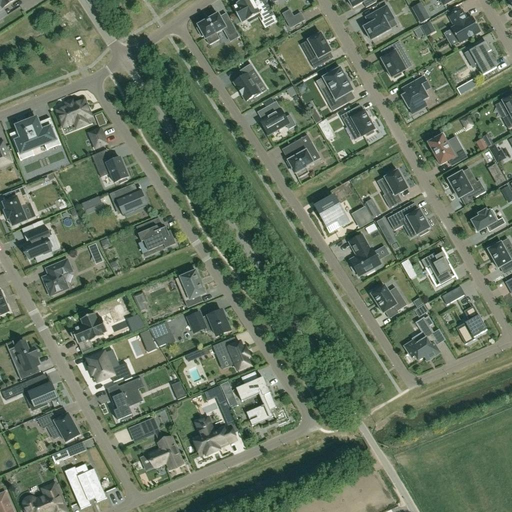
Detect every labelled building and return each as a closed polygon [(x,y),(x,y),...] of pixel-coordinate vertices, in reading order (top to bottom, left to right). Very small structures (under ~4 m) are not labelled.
[(0,0),(0,6),(1,6),(3,8),(15,0),(0,0)] [(237,0),(238,3),(237,4),(238,6),(234,8),(234,7),(232,7),(241,23),(246,21),(247,21),(260,14),(264,22),(274,16),(266,2),(257,7),(252,0),(237,0)] [(347,0),(349,2),(349,1),(353,9),(363,3),(366,9),(376,3),(374,0),(347,0)] [(365,30),(363,31),(367,37),(368,36),(371,41),(391,30),(386,22),(393,18),(394,20),(394,19),(387,6),(374,14),(378,20),(364,28),(365,30)] [(452,30),(459,44),(480,32),(472,18),(467,21),(461,10),(449,17),(455,28),(452,30)] [(427,13),(418,18),(421,24),(430,19),(427,13)] [(301,14),(287,22),(291,29),(305,21),(301,14)] [(224,26),(220,18),(218,15),(198,26),(199,28),(197,29),(202,38),(204,36),(206,40),(210,46),(219,40),(216,34),(223,30),(227,38),(237,32),(231,22),(224,26)] [(429,23),(422,27),(427,37),(435,32),(429,23)] [(316,55),(308,59),(314,69),(325,63),(322,58),(330,53),(332,52),(328,45),(325,41),(321,34),(319,35),(318,33),(311,37),(312,39),(308,41),(316,55)] [(399,42),(389,48),(392,54),(384,58),(382,59),(381,60),(382,61),(386,67),(385,67),(388,71),(391,78),(392,79),(393,78),(394,77),(395,80),(402,76),(401,73),(405,71),(406,71),(406,70),(405,70),(398,57),(406,53),(399,42)] [(472,57),(478,67),(483,76),(496,69),(488,53),(491,51),(488,46),(486,47),(484,43),(478,47),(464,54),(467,60),(472,57)] [(243,77),(234,83),(246,102),(253,97),(254,99),(262,94),(256,85),(261,81),(255,71),(251,65),(240,72),(243,77)] [(333,112),(348,104),(344,97),(352,92),(353,92),(354,92),(353,91),(349,84),(350,83),(349,81),(348,82),(346,78),(347,78),(346,76),(345,77),(341,70),(341,69),(341,68),(340,69),(339,70),(338,68),(327,74),(328,76),(324,78),(323,78),(323,79),(324,79),(328,87),(335,101),(328,105),(333,112)] [(404,89),(407,94),(402,97),(412,115),(427,107),(423,101),(428,98),(425,92),(430,89),(423,78),(404,89)] [(460,95),(466,92),(463,86),(457,89),(460,95)] [(511,93),(505,97),(506,100),(502,102),(510,116),(503,120),(508,130),(511,127),(511,93)] [(65,103),(66,107),(57,111),(63,128),(74,124),(76,130),(89,125),(86,119),(91,117),(85,100),(75,104),(74,100),(65,103)] [(277,102),(266,108),(269,113),(264,116),(265,119),(262,121),(260,122),(268,136),(286,125),(283,120),(286,119),(286,118),(277,102)] [(314,110),(309,113),(316,125),(321,122),(314,110)] [(355,117),(351,111),(341,117),(347,128),(354,124),(361,137),(362,138),(363,137),(366,135),(367,137),(374,133),(373,131),(374,131),(375,130),(375,129),(374,130),(371,124),(368,118),(365,113),(365,112),(365,111),(364,112),(363,113),(355,117)] [(102,114),(96,117),(100,127),(106,124),(102,114)] [(19,132),(10,135),(20,162),(34,156),(32,150),(44,145),(47,151),(61,146),(54,127),(42,132),(37,119),(17,127),(19,132)] [(318,125),(322,131),(328,128),(325,121),(318,125)] [(101,129),(89,134),(96,149),(107,144),(101,129)] [(467,158),(462,150),(453,155),(447,143),(443,136),(443,135),(442,136),(437,139),(436,137),(429,141),(430,143),(429,143),(428,144),(429,145),(433,152),(432,152),(433,153),(435,156),(435,157),(435,158),(436,157),(440,165),(440,166),(441,165),(450,160),(453,165),(451,166),(452,167),(467,158)] [(494,146),(488,135),(483,138),(488,149),(494,146)] [(482,139),(477,142),(483,152),(487,150),(488,149),(482,139)] [(313,163),(310,157),(317,153),(311,142),(304,146),(302,143),(291,149),(296,157),(286,162),(290,170),(292,169),(298,180),(309,174),(306,168),(313,163)] [(0,166),(11,162),(8,155),(3,143),(0,143),(0,166)] [(488,149),(492,156),(498,153),(494,146),(488,149)] [(274,157),(284,152),(282,147),(272,152),(274,157)] [(107,151),(92,157),(101,178),(111,174),(115,184),(119,182),(120,184),(128,181),(127,179),(129,178),(120,159),(112,162),(107,151)] [(385,196),(383,197),(390,209),(402,202),(398,195),(407,190),(408,190),(408,189),(404,182),(402,178),(398,172),(398,171),(397,171),(397,172),(396,172),(395,170),(388,174),(389,176),(385,178),(384,178),(385,179),(392,192),(385,196)] [(459,199),(461,198),(468,194),(472,200),(486,193),(479,181),(477,183),(469,187),(462,173),(460,174),(459,172),(449,177),(450,179),(449,180),(459,199)] [(498,186),(506,181),(503,176),(495,181),(498,186)] [(117,200),(123,213),(124,216),(147,206),(144,200),(146,200),(145,197),(143,198),(141,191),(133,195),(130,187),(115,194),(117,200)] [(508,187),(502,190),(506,196),(511,193),(508,187)] [(6,203),(3,204),(6,211),(4,212),(8,220),(10,220),(13,227),(28,221),(22,207),(30,204),(23,188),(12,192),(15,199),(6,203)] [(99,197),(83,204),(86,211),(102,204),(99,197)] [(331,233),(340,228),(339,226),(347,221),(334,197),(316,207),(328,228),(331,233)] [(376,206),(369,210),(373,216),(379,213),(376,206)] [(365,208),(353,215),(360,228),(372,221),(365,208)] [(416,235),(417,236),(418,236),(419,235),(420,237),(429,232),(428,230),(429,229),(430,229),(430,228),(426,222),(424,217),(420,211),(420,210),(419,211),(410,216),(406,209),(388,219),(394,231),(410,223),(416,235)] [(478,233),(486,228),(490,226),(493,231),(505,224),(502,219),(498,221),(492,210),(487,213),(486,211),(478,215),(480,217),(472,222),(478,233)] [(386,239),(393,235),(383,218),(376,222),(386,239)] [(166,228),(163,229),(161,230),(157,220),(159,219),(136,228),(137,229),(138,228),(141,234),(138,235),(142,243),(144,242),(149,252),(164,246),(166,250),(176,245),(170,231),(169,231),(170,232),(168,233),(166,228)] [(366,229),(369,234),(377,230),(374,225),(366,229)] [(34,243),(24,247),(30,260),(35,258),(38,263),(53,257),(51,251),(46,239),(49,238),(44,227),(30,233),(34,243)] [(348,244),(357,258),(351,262),(353,266),(351,267),(355,273),(357,272),(359,276),(365,273),(366,275),(375,271),(373,268),(380,264),(372,250),(370,251),(362,236),(348,244)] [(499,269),(500,268),(508,263),(511,270),(511,269),(511,254),(509,257),(501,244),(502,244),(501,243),(500,243),(500,244),(497,246),(496,243),(489,247),(490,250),(489,250),(488,250),(488,251),(492,258),(494,262),(498,268),(498,269),(499,269)] [(436,257),(434,254),(421,261),(426,269),(430,267),(440,286),(453,279),(449,272),(451,271),(448,266),(450,265),(446,258),(446,257),(445,257),(443,253),(444,253),(443,253),(436,257)] [(46,269),(46,270),(49,276),(42,278),(49,294),(53,296),(65,290),(67,286),(66,282),(69,274),(73,272),(68,260),(46,269)] [(406,271),(412,268),(408,261),(401,264),(406,271)] [(186,275),(180,278),(183,284),(178,286),(188,308),(203,302),(200,297),(206,294),(196,271),(193,273),(192,271),(185,273),(186,275)] [(394,307),(397,312),(407,306),(401,296),(394,300),(385,286),(379,290),(378,288),(371,292),(373,294),(371,295),(383,314),(394,307)] [(447,306),(465,296),(460,287),(442,297),(447,306)] [(0,317),(10,313),(10,312),(1,291),(1,290),(0,290),(0,291),(0,290),(0,317)] [(413,303),(417,309),(423,305),(419,299),(413,303)] [(144,304),(138,307),(141,313),(147,311),(144,304)] [(464,312),(469,321),(465,324),(468,329),(459,334),(465,345),(475,340),(474,338),(487,331),(473,307),(464,312)] [(166,313),(169,320),(175,318),(173,311),(166,313)] [(194,333),(205,329),(206,328),(204,325),(210,322),(214,330),(217,337),(230,331),(222,312),(217,314),(217,312),(202,318),(200,314),(188,319),(194,333)] [(107,332),(105,327),(102,319),(97,321),(94,314),(81,320),(84,326),(70,332),(73,339),(75,338),(78,344),(89,339),(90,342),(103,336),(102,334),(107,332)] [(427,362),(431,359),(440,353),(434,344),(439,341),(429,327),(433,324),(429,317),(425,320),(424,318),(416,324),(426,339),(417,345),(414,341),(405,347),(412,358),(415,357),(418,362),(424,358),(427,362)] [(148,330),(159,348),(166,345),(164,338),(171,335),(166,323),(148,330)] [(149,331),(142,334),(144,340),(151,337),(149,331)] [(225,355),(230,367),(235,365),(238,371),(250,366),(247,358),(249,357),(245,347),(243,348),(241,343),(237,344),(235,338),(213,347),(217,358),(225,355)] [(21,362),(14,365),(21,380),(40,372),(38,366),(39,365),(36,359),(37,359),(33,350),(29,352),(29,351),(26,343),(15,348),(21,362)] [(203,349),(190,354),(193,361),(206,355),(203,349)] [(104,353),(88,360),(91,368),(90,368),(93,376),(95,375),(98,383),(111,377),(114,383),(124,379),(125,382),(132,378),(126,364),(111,370),(104,353)] [(273,400),(267,387),(266,388),(264,384),(265,384),(262,378),(257,381),(254,374),(256,374),(255,373),(241,378),(245,386),(236,389),(241,400),(242,399),(258,392),(259,394),(259,395),(260,395),(264,406),(254,410),(257,416),(259,420),(268,416),(269,419),(270,419),(269,416),(271,415),(270,411),(268,405),(273,402),(273,400)] [(120,395),(111,399),(116,411),(114,412),(118,421),(121,420),(122,422),(133,417),(128,407),(134,404),(129,393),(144,387),(141,380),(141,378),(117,388),(120,395)] [(34,380),(2,393),(4,393),(7,400),(6,401),(17,396),(15,397),(12,389),(21,385),(23,390),(24,390),(30,405),(33,404),(37,402),(39,407),(46,404),(47,403),(57,399),(59,405),(60,405),(52,385),(50,386),(39,391),(34,380)] [(225,396),(232,392),(228,382),(221,386),(225,396)] [(220,387),(204,393),(208,402),(217,398),(228,424),(235,422),(220,387)] [(186,397),(184,392),(176,396),(178,401),(186,397)] [(161,426),(168,424),(163,411),(156,414),(161,426)] [(49,416),(38,420),(43,430),(47,428),(50,426),(52,429),(57,426),(62,436),(66,443),(80,435),(76,428),(76,427),(73,422),(69,414),(63,417),(61,413),(54,417),(51,419),(49,416)] [(141,425),(146,436),(158,430),(154,419),(141,425)] [(195,442),(199,453),(201,456),(206,454),(207,456),(220,451),(219,448),(229,444),(236,441),(235,438),(231,427),(214,434),(210,425),(207,419),(196,424),(199,430),(203,439),(195,442)] [(161,450),(150,455),(151,459),(150,459),(152,463),(153,462),(154,466),(166,461),(170,470),(183,465),(172,438),(158,444),(161,450)] [(55,464),(70,458),(67,451),(52,458),(55,464)] [(75,468),(65,472),(81,510),(91,506),(89,502),(95,499),(97,503),(107,499),(94,469),(79,476),(75,468)] [(45,496),(36,500),(35,499),(35,500),(33,498),(32,498),(30,498),(29,498),(27,499),(26,499),(26,500),(25,501),(24,501),(24,502),(24,504),(23,505),(24,505),(24,508),(25,511),(66,511),(55,485),(43,490),(45,496)] [(112,504),(124,500),(119,489),(108,493),(112,504)] [(0,495),(0,511),(12,511),(5,493),(0,495)]
